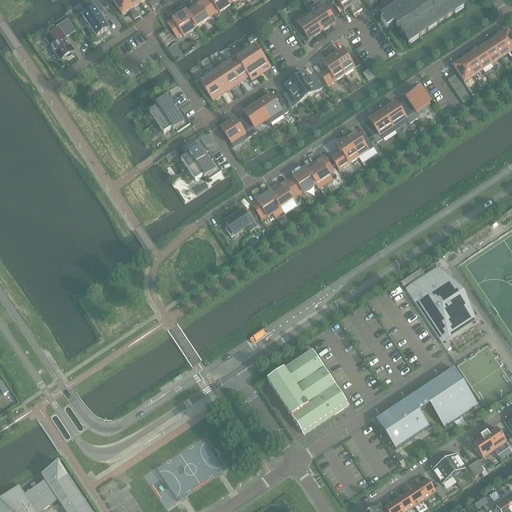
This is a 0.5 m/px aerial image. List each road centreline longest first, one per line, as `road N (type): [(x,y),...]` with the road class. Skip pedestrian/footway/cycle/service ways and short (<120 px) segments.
road 1 (secondary): [(511,168),(227,358)]
road 2 (secondary): [(236,372),(511,189)]
road 3 (secondary): [(0,323),(81,442),(98,451),(130,443),(236,372)]
road 4 (secondary): [(227,358),(104,431),(67,397),(0,294)]
road 5 (residential): [(506,18),(250,187)]
road 6 (residential): [(207,122),(392,0)]
road 7 (residential): [(511,408),(357,511)]
road 8 (residential): [(432,372),(294,462)]
